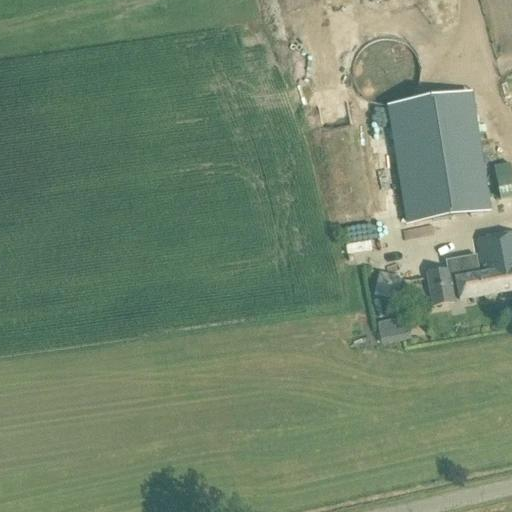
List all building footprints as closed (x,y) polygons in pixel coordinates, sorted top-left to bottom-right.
[(416,64),(415,58),(414,53),(410,46),(406,42),(401,38),(395,36),(390,34),(384,34),(377,36),(372,38),(368,41),(364,45),(361,48),(359,54),(357,60),(357,65),(357,70),(360,76),(362,81),(366,85),(370,88),(376,91),(382,93),(388,93),(397,91),(403,88),(407,85),(410,81),(413,76),(415,70),(416,64)] [(391,108),(410,225),(488,212),(469,95),(391,108)] [(494,169),(500,202),(511,199),(511,181),(509,166),(494,169)] [(511,235),(476,242),(482,273),(448,279),(447,271),(425,275),(431,307),(453,304),(452,298),(458,297),(459,302),(511,292),(511,235)] [(377,325),(381,345),(408,340),(405,320),(377,325)]
